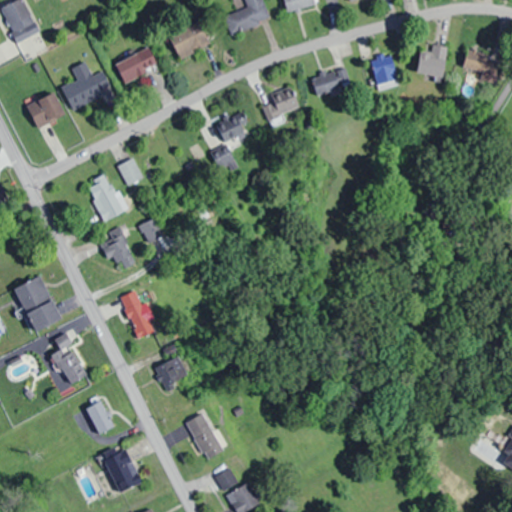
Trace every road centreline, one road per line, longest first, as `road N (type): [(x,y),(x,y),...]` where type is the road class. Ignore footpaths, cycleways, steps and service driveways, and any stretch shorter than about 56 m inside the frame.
road 1 (residential): [(27,185),(270,60),(419,17),(462,9),(511,14)]
road 2 (residential): [(0,133),(191,511)]
